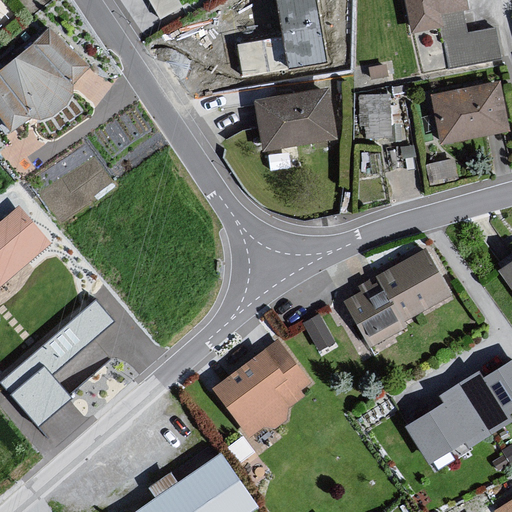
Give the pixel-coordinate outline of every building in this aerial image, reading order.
[(125,0),(137,23),(158,12),(151,0),(125,0)] [(155,0),(161,11),(182,0),(155,0)] [(314,0),(276,0),(288,66),(325,59),(314,0)] [(460,0),(406,0),(412,28),(443,23),(451,64),(499,55),(494,29),(466,34),(460,0)] [(88,72),(45,35),(0,68),(0,128),(8,139),(28,124),(38,127),(48,124),(57,119),(67,110),(71,101),(71,87),(88,72)] [(501,83),(433,95),(440,137),(508,124),(501,83)] [(361,87),(362,130),(392,129),(391,86),(361,87)] [(325,90),(255,102),(262,145),(332,133),(325,90)] [(452,152),(430,159),(435,173),(457,166),(452,152)] [(0,288),(50,247),(18,213),(2,226),(0,226),(0,288)] [(450,301),(425,256),(342,297),(373,363),(404,341),(403,328),(450,301)] [(511,258),(497,269),(511,288),(511,258)] [(52,363),(115,315),(98,294),(0,368),(0,371),(37,419),(73,391),(52,363)] [(322,307),(305,314),(319,344),(335,337),(322,307)] [(279,344),(215,390),(254,440),(266,431),(273,436),(289,423),(291,410),(307,400),(303,392),(316,388),(279,344)] [(441,401),(405,423),(428,461),(462,440),(466,448),(511,419),(511,411),(511,354),(480,373),(477,368),(436,393),(441,401)] [(221,453),(134,511),(248,511),(257,506),(221,453)]
